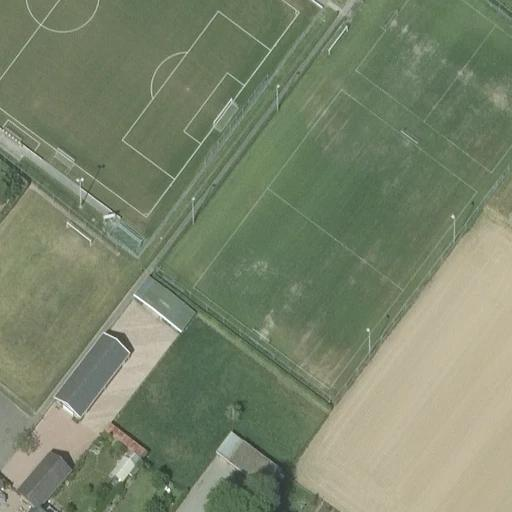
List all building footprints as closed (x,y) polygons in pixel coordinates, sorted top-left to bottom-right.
[(182,334),(197,315),(148,279),(134,298),(182,334)] [(79,423),(128,361),(102,341),(54,404),(79,423)] [(103,435),(128,455),(139,463),(141,465),(147,457),(108,428),(103,435)] [(264,495),(279,475),(230,438),(215,457),(264,495)] [(52,461),(42,473),(19,500),(33,511),(37,511),(69,475),(52,461)]
